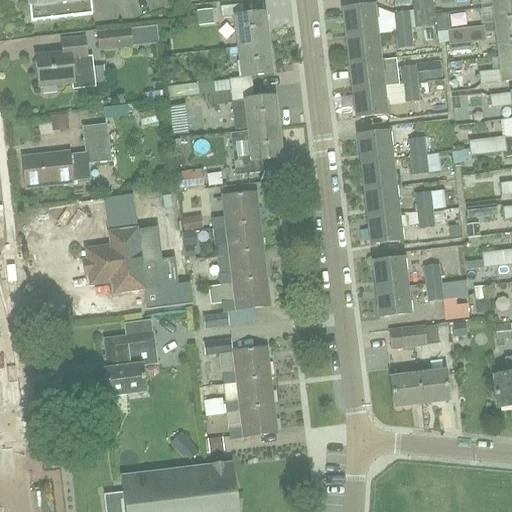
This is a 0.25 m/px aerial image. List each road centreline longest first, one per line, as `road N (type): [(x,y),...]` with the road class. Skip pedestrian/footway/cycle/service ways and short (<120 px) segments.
road 1 (residential): [(363,443),(307,0)]
road 2 (unclassified): [(511,455),(363,443)]
road 3 (tertiary): [(15,481),(0,347)]
